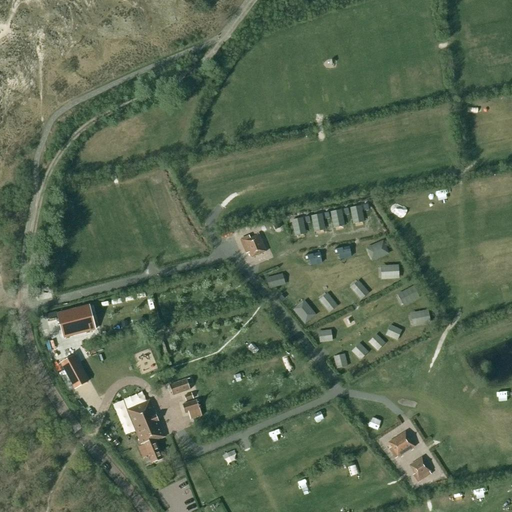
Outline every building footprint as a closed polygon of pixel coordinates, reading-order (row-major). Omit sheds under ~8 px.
[(361,206),(350,208),(353,224),(364,221),(361,206)] [(341,210),(330,212),(333,227),(344,225),(341,210)] [(322,214),(311,216),(314,232),(325,229),(322,214)] [(302,218),(291,221),(294,236),(306,234),(302,218)] [(266,252),(259,235),(244,241),(251,258),(266,252)] [(383,243),(366,250),(371,261),(388,254),(383,243)] [(349,247),(337,249),(340,260),(351,257),(349,247)] [(319,253),(308,255),(310,266),(322,263),(319,253)] [(398,266),(380,267),(381,279),(398,278),(398,266)] [(282,274),(266,278),(269,288),(285,285),(282,274)] [(350,288),(361,300),(369,293),(357,281),(350,288)] [(413,287),(398,295),(404,306),(419,298),(413,287)] [(318,300),(328,313),(337,307),(327,294),(318,300)] [(294,310),(305,324),(315,316),(304,302),(294,310)] [(89,306),(57,314),(63,338),(95,330),(89,306)] [(428,311),(411,314),(413,326),(430,323),(428,311)] [(385,335),(397,341),(401,331),(390,326),(385,335)] [(331,331),(318,333),(320,344),(332,342),(331,331)] [(368,342),(377,351),(385,344),(376,335),(368,342)] [(351,351),(360,360),(368,353),(359,344),(351,351)] [(287,353),(282,367),(291,371),(296,357),(287,353)] [(334,357),(336,369),(347,367),(344,355),(334,357)] [(88,382),(74,357),(61,364),(75,390),(88,382)] [(190,391),(186,380),(169,386),(172,397),(190,391)] [(202,416),(197,400),(183,405),(186,414),(188,413),(190,419),(202,416)] [(166,438),(150,401),(127,411),(142,447),(139,448),(143,458),(149,456),(153,465),(164,460),(156,442),(166,438)] [(398,457),(415,447),(405,432),(389,443),(398,457)] [(431,471),(422,458),(410,465),(419,479),(431,471)]
